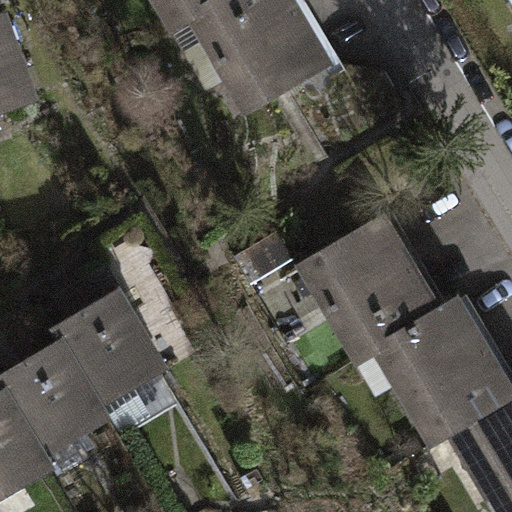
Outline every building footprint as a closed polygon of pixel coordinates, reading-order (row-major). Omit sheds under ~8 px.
[(151,0),(173,35),(190,24),(245,112),(339,55),(305,0),(151,0)] [(0,107),(42,92),(9,2),(0,5),(0,107)] [(390,204),(294,261),(357,365),(377,353),(431,443),(450,431),(453,435),(499,511),(511,511),(511,362),(465,284),(446,296),(390,204)] [(295,257),(278,229),(234,256),(252,284),(295,257)] [(0,378),(3,383),(0,385),(0,494),(58,459),(52,450),(114,412),(108,401),(172,362),(121,278),(51,321),(58,332),(0,367),(0,378)]
